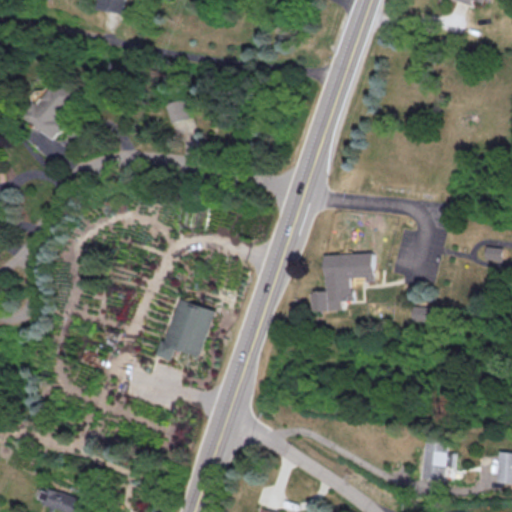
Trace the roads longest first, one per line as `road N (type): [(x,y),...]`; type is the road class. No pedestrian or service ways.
road 1 (residential): [(0,315),(65,191),(98,162),(149,157),(303,191)]
road 2 (residential): [(228,412),(371,511)]
road 3 (secondary): [(283,253),(228,412)]
road 4 (secondary): [(365,10),(320,142)]
